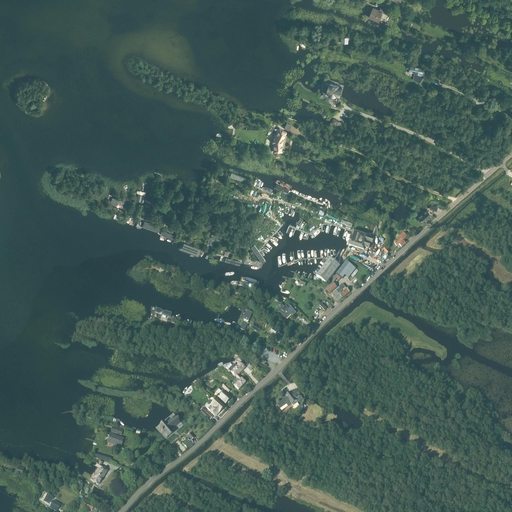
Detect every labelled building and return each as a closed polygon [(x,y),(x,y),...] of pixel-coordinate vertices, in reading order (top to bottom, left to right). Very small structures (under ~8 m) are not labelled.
[(386,10),(387,9),(384,8),(384,9),(380,8),(379,10),(373,8),(369,17),(379,21),(382,12),(389,14),(390,11),(386,10)] [(411,66),(410,70),(415,71),(413,80),(420,83),(424,76),(424,75),(425,76),(427,73),(424,72),(425,71),(425,70),(422,68),(419,67),(411,66)] [(324,92),(323,96),(328,97),(327,97),(335,99),(336,96),(339,96),(340,93),(339,92),(340,90),(341,91),(342,87),(339,86),(330,84),(326,83),(324,92)] [(339,126),(341,123),(334,119),(332,123),(331,123),(329,126),(336,129),(337,125),(339,126)] [(283,138),(286,133),(281,130),(279,133),(278,132),(276,137),(274,136),(274,138),(273,138),(272,141),(273,141),(273,143),(274,143),(274,147),(274,148),(273,148),(273,150),(274,150),(274,152),(281,151),(281,145),(281,144),(283,143),(283,140),(282,139),(283,138)] [(138,196),(137,200),(145,202),(147,203),(148,200),(150,197),(151,194),(150,194),(146,193),(146,195),(139,194),(138,196)] [(149,200),(147,204),(150,206),(152,202),(155,196),(153,194),(152,194),(152,195),(149,200)] [(120,200),(113,197),(110,203),(116,206),(117,202),(123,204),(124,201),(120,199),(120,200)] [(430,219),(433,216),(427,209),(418,216),(424,223),(429,219),(430,219)] [(138,218),(136,226),(158,233),(160,226),(138,218)] [(162,229),(159,236),(173,242),(176,235),(162,229)] [(373,246),(374,241),(375,239),(354,232),(349,247),(368,253),(369,251),(370,251),(371,246),(373,246)] [(402,248),(407,243),(404,239),(406,237),(403,233),(393,242),(397,246),(398,244),(402,248)] [(218,246),(219,241),(215,241),(216,236),(212,234),(210,240),(209,244),(213,245),(218,246)] [(182,240),(178,248),(200,257),(203,249),(182,240)] [(254,245),(251,247),(260,261),(264,259),(254,245)] [(224,256),(222,262),(240,267),(242,261),(224,256)] [(327,284),(340,267),(330,259),(317,277),(327,284)] [(353,277),(358,270),(347,262),(337,275),(343,279),(345,276),(349,278),(351,276),(353,277)] [(329,294),(337,288),(333,283),(325,289),(329,294)] [(343,298),(349,292),(343,285),(339,288),(340,288),(336,291),(343,298)] [(343,298),(336,291),(333,294),(339,301),(343,298)] [(296,313),(288,305),(286,308),(283,305),(278,311),(280,313),(286,319),(292,313),(293,315),(296,313)] [(155,306),(153,311),(171,318),(173,312),(155,306)] [(251,314),(246,312),(243,319),(248,321),(251,314)] [(244,366),(240,363),(236,366),(234,364),(228,370),(238,379),(239,377),(238,376),(242,371),(240,370),(244,366)] [(241,379),(239,377),(238,379),(239,381),(234,386),(238,390),(245,383),(241,379)] [(228,393),(230,391),(224,385),(222,387),(228,393)] [(278,407),(280,409),(287,404),(289,407),(292,405),(293,406),(303,399),(296,390),(291,394),(290,393),(286,396),(287,397),(277,405),(278,407)] [(226,404),(230,399),(222,392),(217,396),(226,404)] [(217,415),(223,409),(221,407),(222,405),(216,400),(207,409),(215,416),(217,414),(217,415)] [(179,422),(175,417),(170,420),(171,421),(166,425),(165,423),(163,424),(161,426),(160,427),(159,428),(160,427),(162,430),(161,431),(162,432),(163,431),(164,433),(163,433),(167,438),(173,433),(170,429),(174,425),(175,426),(179,422)] [(121,444),(123,439),(110,435),(107,443),(118,447),(119,443),(121,444)] [(188,440),(183,444),(187,449),(193,444),(190,441),(189,442),(188,440)] [(95,478),(92,482),(98,486),(107,471),(102,468),(102,467),(101,466),(103,463),(100,461),(98,464),(97,464),(95,466),(97,467),(100,470),(96,475),(94,478),(95,478)] [(52,501),(54,498),(50,494),(47,494),(43,501),(46,502),(49,504),(50,504),(49,508),(56,511),(60,507),(60,504),(53,500),(52,501)] [(92,510),(93,506),(91,505),(86,502),(84,506),(92,510)]
